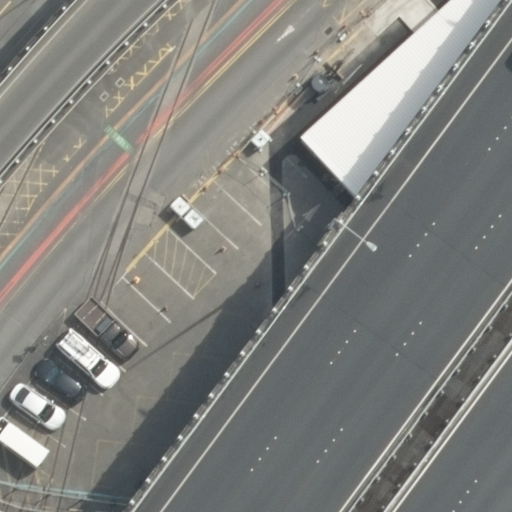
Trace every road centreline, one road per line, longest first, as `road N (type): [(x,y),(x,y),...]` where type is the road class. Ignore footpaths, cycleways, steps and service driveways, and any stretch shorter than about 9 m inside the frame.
road 1 (secondary): [(0,293),(297,0)]
road 2 (motorway): [(290,511),(511,209)]
road 3 (motorway): [(0,138),(133,0)]
